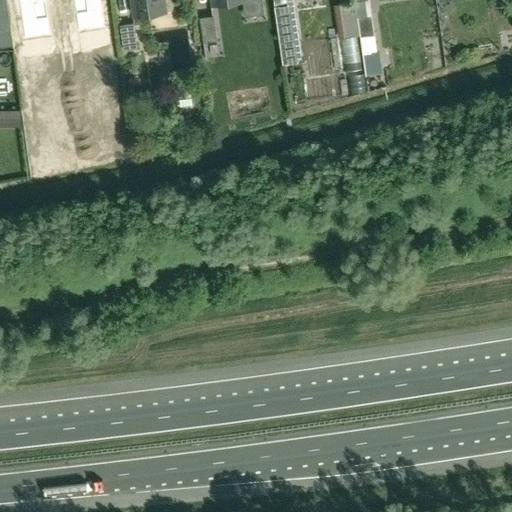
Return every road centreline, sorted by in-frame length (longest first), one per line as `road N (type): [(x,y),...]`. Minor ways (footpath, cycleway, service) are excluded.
road 1 (motorway): [(511,366),(0,437)]
road 2 (motorway): [(0,488),(511,422)]
